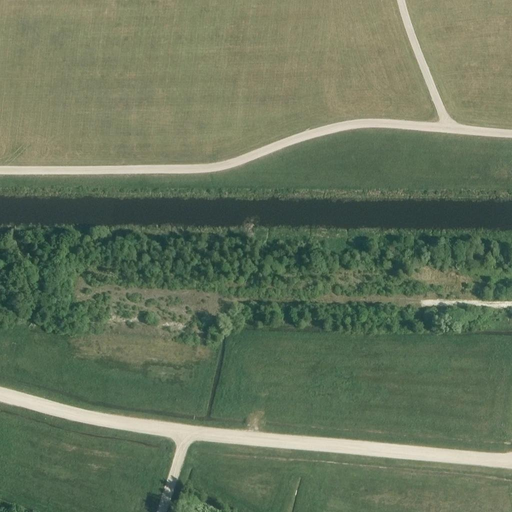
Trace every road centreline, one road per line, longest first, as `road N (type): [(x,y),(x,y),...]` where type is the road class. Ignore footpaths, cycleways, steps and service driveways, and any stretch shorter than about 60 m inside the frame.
road 1 (track): [(0,170),(215,167),(356,124),(511,133)]
road 2 (track): [(511,461),(186,433),(0,393)]
road 3 (track): [(450,128),(400,0)]
